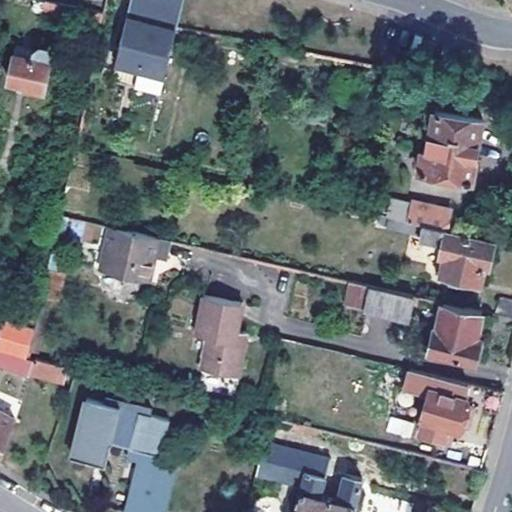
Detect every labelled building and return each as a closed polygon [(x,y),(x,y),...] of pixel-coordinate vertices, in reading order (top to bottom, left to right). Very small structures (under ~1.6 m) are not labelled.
[(165,66),(181,0),(130,0),(129,7),(134,8),(130,22),(125,21),(117,54),(165,66)] [(134,8),(129,7),(125,21),(130,22),(134,8)] [(13,56),(7,81),(26,85),(25,88),(44,92),(50,64),(48,63),(50,55),(46,50),(39,48),(33,52),(32,60),(13,56)] [(165,66),(117,54),(113,70),(161,82),(165,66)] [(482,117),(434,110),(423,171),(472,180),(482,117)] [(449,227),(453,209),(416,200),(411,218),(425,221),(449,227)] [(411,218),(391,213),(388,226),(422,234),(425,221),(411,218)] [(76,221),(74,233),(95,236),(97,224),(76,221)] [(444,243),(441,254),(446,256),(444,265),(438,264),(436,272),(485,284),(495,243),(448,231),(449,227),(425,221),(422,234),(421,237),(444,243)] [(170,237),(108,223),(98,266),(147,277),(151,261),(147,259),(149,252),(156,253),(166,256),(170,237)] [(155,261),(156,253),(149,252),(147,259),(151,261),(155,261)] [(345,300),(366,305),(371,283),(365,282),(350,279),(345,300)] [(415,294),(371,283),(366,305),(365,307),(408,318),(415,294)] [(243,303),(205,293),(195,333),(208,336),(200,365),(237,374),(245,339),(247,331),(236,329),(243,303)] [(511,299),(498,296),(495,312),(511,316),(511,299)] [(476,336),(482,309),(444,300),(438,327),(435,326),(430,349),(477,361),(482,338),(476,336)] [(0,366),(28,373),(33,356),(25,353),(0,347),(0,366)] [(446,439),(450,425),(459,428),(465,404),(497,412),(504,391),(409,368),(403,389),(426,394),(420,418),(422,419),(420,433),(446,439)] [(136,402),(105,394),(103,400),(134,408),(136,402)] [(134,408),(103,400),(86,396),(72,452),(96,458),(98,450),(108,452),(112,438),(129,443),(129,446),(156,453),(161,433),(164,433),(168,416),(150,412),(151,406),(136,402),(134,408)] [(0,460),(14,418),(0,411),(0,460)] [(386,431),(410,435),(412,422),(389,418),(386,431)] [(331,455),(263,438),(255,473),(300,484),(293,511),(352,511),(361,478),(344,475),(338,499),(321,494),(331,455)] [(134,511),(138,502),(165,511),(179,458),(156,453),(129,446),(126,456),(139,460),(132,489),(109,483),(104,490),(95,511),(134,511)] [(98,450),(96,458),(106,461),(108,452),(98,450)]
